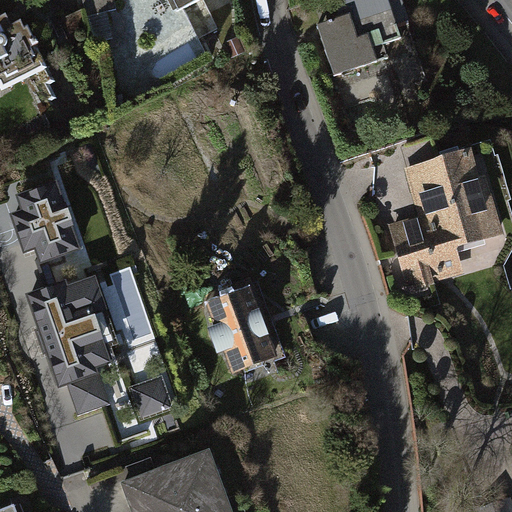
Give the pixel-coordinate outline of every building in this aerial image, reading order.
[(33,0),(29,0),(0,12),(0,101),(65,74),(33,0)] [(209,0),(93,0),(135,94),(209,61),(187,10),(209,0)] [(340,20),(317,25),(329,78),(380,66),(375,47),(397,42),(387,0),(359,0),(337,5),(340,20)] [(491,149),(414,166),(426,217),(388,226),(403,291),(472,276),(466,249),(511,239),(491,149)] [(22,211),(11,214),(24,251),(36,247),(41,263),(81,250),(56,180),(16,194),(22,211)] [(116,341),(94,278),(67,288),(65,282),(27,295),(59,388),(68,385),(78,415),(109,404),(96,368),(111,363),(105,345),(116,341)] [(207,305),(235,377),(278,361),(250,288),(207,305)] [(161,379),(131,388),(141,418),(171,409),(161,379)] [(243,511),(221,450),(127,484),(137,511),(243,511)] [(511,511),(511,480),(486,489),(493,511),(511,511)] [(27,511),(24,502),(0,510),(0,511),(27,511)]
